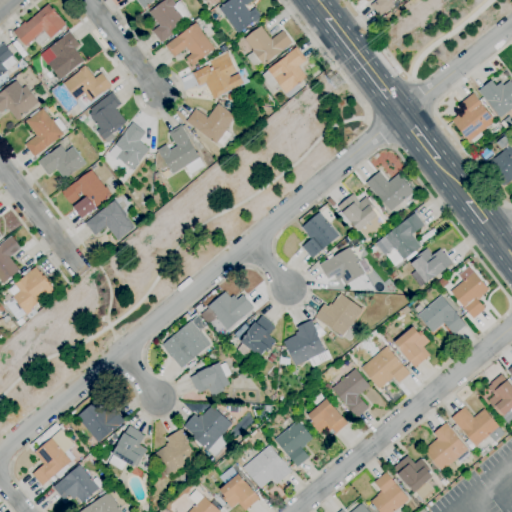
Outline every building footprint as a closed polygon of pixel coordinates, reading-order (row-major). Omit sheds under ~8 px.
[(155,0),(144,9),(136,0),(130,0),(129,1),(128,0),(155,0)] [(161,43),(152,32),(160,26),(149,13),(165,0),(173,0),(176,4),(180,1),(191,15),(171,31),(173,34),(161,43)] [(239,34),(219,9),(230,0),(253,0),(245,6),(250,13),(255,8),(262,17),(260,19),(262,21),(256,25),(254,22),(239,34)] [(387,18),(384,14),(380,17),(371,5),(376,0),(409,0),(397,10),(394,6),(389,10),(392,14),(387,18)] [(26,46),(14,32),(25,22),(27,24),(49,4),(67,24),(51,39),(49,37),(39,46),(34,40),(26,46)] [(193,67),(186,59),(191,54),(186,47),(185,48),(186,49),(174,58),(165,46),(179,36),(196,23),(202,31),(201,31),(215,49),(199,61),(199,62),(193,67)] [(255,70),(245,58),(253,52),(252,51),(253,50),(245,40),(261,27),(272,40),(283,31),(292,43),(279,53),(263,66),(262,64),(255,70)] [(60,80),(49,65),(48,66),(40,57),(50,49),(50,48),(63,37),(69,32),(80,45),(75,49),(84,60),(72,70),(60,80)] [(0,46),(4,43),(13,55),(12,56),(17,63),(0,76),(0,46)] [(222,54),(219,49),(224,45),(227,50),(222,54)] [(286,94),(278,83),(270,89),(261,76),(268,71),(268,70),(286,57),(285,56),(297,47),(307,60),(298,67),(307,78),(286,94)] [(214,100),(205,84),(199,87),(192,74),(208,66),(209,68),(212,67),(210,62),(227,53),(237,72),(229,76),(230,78),(239,74),(244,84),(219,96),(219,97),(214,100)] [(26,62),(22,57),(26,54),(30,59),(26,62)] [(86,109),(78,99),(76,101),(63,84),(80,71),(80,70),(85,66),(95,78),(101,74),(112,87),(103,94),(103,93),(92,101),(93,103),(86,109)] [(27,84),(23,79),(28,75),(32,80),(27,84)] [(511,108),(500,118),(488,102),(487,102),(479,91),(492,80),(497,86),(501,83),(503,86),(510,81),(511,83),(511,108)] [(17,121),(7,108),(1,113),(0,111),(0,94),(16,81),(22,89),(26,86),(39,103),(22,116),(23,117),(17,121)] [(44,101),(40,96),(45,92),(49,97),(44,101)] [(105,140),(98,131),(100,129),(96,124),(95,125),(91,119),(91,118),(89,115),(92,112),(90,110),(112,93),(121,105),(116,109),(126,123),(105,140)] [(469,143),(452,121),(455,119),(454,118),(466,109),(462,103),(473,93),(495,121),(469,143)] [(223,146),(218,143),(216,145),(186,122),(195,109),(207,118),(218,104),(235,116),(226,128),(228,129),(226,131),(231,135),(223,146)] [(34,158),(25,145),(37,136),(25,121),(29,119),(30,119),(43,109),(52,120),(53,120),(54,122),(58,118),(66,129),(62,132),(64,134),(34,158)] [(70,121),(66,116),(70,113),(74,118),(70,121)] [(133,171),(118,158),(117,160),(109,154),(124,135),(123,134),(133,123),(145,133),(139,141),(149,150),(139,163),(133,171)] [(190,175),(185,167),(173,175),(163,158),(162,159),(157,151),(166,145),(170,151),(176,147),(168,133),(180,125),(200,157),(199,158),(204,166),(190,175)] [(511,180),(504,187),(487,165),(503,151),(502,150),(510,144),(511,145),(511,144),(511,180)] [(64,180),(56,169),(48,176),(38,162),(49,153),(50,154),(61,146),(66,152),(73,147),(86,164),(78,170),(77,170),(64,180)] [(165,179),(162,174),(167,170),(170,175),(165,179)] [(82,219),(74,207),(86,198),(81,193),(78,196),(80,198),(72,204),(71,203),(69,203),(67,200),(67,199),(66,198),(65,198),(63,195),(64,194),(62,193),(76,182),(76,183),(92,171),(106,188),(110,193),(109,193),(111,196),(96,208),(82,219)] [(391,212),(377,196),(366,183),(379,172),(388,183),(399,174),(414,192),(413,193),(416,197),(408,204),(404,200),(391,212)] [(359,232),(352,224),(351,224),(349,221),(345,224),(337,214),(341,211),(338,207),(353,195),(360,203),(366,197),(376,209),(374,211),(378,216),(359,232)] [(117,241),(107,227),(95,236),(85,224),(115,201),(127,215),(126,216),(134,228),(117,241)] [(312,259),(302,247),(311,240),(307,236),(308,235),(302,228),(320,213),(339,236),(312,259)] [(395,267),(385,254),(392,248),(384,237),(415,213),(425,226),(411,236),(421,248),(404,261),(404,260),(395,267)] [(3,283),(0,279),(0,245),(12,236),(21,248),(10,257),(19,270),(3,283)] [(345,285),(342,279),(337,281),(334,276),(328,279),(320,265),(331,258),(331,259),(350,248),(359,263),(363,260),(369,271),(365,273),(365,274),(345,285)] [(420,287),(411,275),(416,271),(411,265),(417,260),(416,257),(427,249),(433,256),(441,250),(443,253),(444,253),(453,263),(446,268),(447,269),(438,277),(437,276),(426,284),(426,283),(420,287)] [(30,320),(27,316),(27,315),(13,297),(13,296),(9,291),(15,286),(14,285),(25,277),(24,276),(36,267),(43,277),(45,275),(51,284),(50,285),(54,291),(33,308),(37,313),(30,320)] [(473,319),(451,292),(464,281),(459,276),(461,274),(461,273),(468,268),(473,273),(474,272),(489,290),(482,296),(483,297),(478,301),(485,310),(473,319)] [(227,331),(216,318),(208,325),(200,315),(208,308),(207,308),(225,292),(231,298),(234,296),(238,300),(243,296),(254,308),(242,318),(227,331)] [(349,341),(328,326),(328,327),(315,317),(324,304),(328,307),(330,304),(332,305),(337,297),(338,298),(341,294),(363,310),(349,329),(355,333),(349,341)] [(454,336),(444,324),(433,333),(418,316),(441,296),(466,326),(454,336)] [(181,369),(173,359),(172,359),(169,355),(170,355),(162,346),(191,321),(192,322),(198,316),(207,326),(200,332),(211,345),(181,369)] [(246,358),(237,351),(242,344),(241,343),(248,334),(247,333),(256,322),(257,323),(262,316),(272,324),(271,325),(275,328),(269,337),(276,342),(267,353),(265,351),(261,357),(252,351),(246,358)] [(296,366),(284,342),(288,340),(287,340),(296,335),(296,333),(299,332),(297,328),(311,321),(325,350),(327,350),(331,358),(321,363),(320,361),(311,365),(309,360),(296,366)] [(390,334),(386,329),(391,324),(396,329),(390,334)] [(415,368),(401,352),(402,351),(395,342),(397,341),(392,334),(400,328),(405,334),(414,327),(418,333),(421,331),(430,342),(423,347),(430,356),(415,368)] [(379,390),(361,368),(387,346),(410,374),(399,383),(394,377),(381,388),(379,390)] [(212,398),(208,389),(199,394),(197,390),(196,390),(190,378),(198,374),(197,373),(210,367),(210,368),(220,363),(221,365),(226,363),(232,375),(227,377),(231,385),(224,389),(225,391),(212,398)] [(357,418),(332,389),(356,369),(370,386),(359,396),(369,408),(357,418)] [(511,413),(510,411),(504,416),(499,410),(497,412),(488,401),(495,396),(488,388),(492,385),(491,384),(501,375),(507,381),(511,386),(511,413)] [(328,392),(324,387),(328,384),(332,389),(328,392)] [(333,437),(332,436),(336,433),(332,429),(329,432),(326,429),(320,434),(311,423),(313,421),(312,421),(311,422),(309,418),(310,417),(308,415),(317,407),(312,400),(320,393),(326,400),(327,399),(343,418),(348,424),(333,437)] [(92,451),(85,442),(92,436),(77,418),(78,417),(76,414),(84,408),(86,410),(98,400),(110,413),(114,409),(125,422),(117,428),(98,443),(99,445),(92,451)] [(215,457),(209,451),(208,451),(194,438),(195,437),(184,427),(195,415),(199,418),(201,415),(202,416),(208,409),(209,410),(212,406),(232,424),(221,436),(228,442),(215,457)] [(476,447),(463,431),(462,432),(451,419),(464,408),(473,418),(484,409),(499,427),(476,447)] [(298,468),(275,440),(299,420),(313,438),(307,444),(307,445),(302,449),(310,458),(298,468)] [(66,430),(61,425),(65,422),(70,426),(66,430)] [(442,472),(424,451),(426,450),(425,449),(438,439),(433,434),(446,424),(468,450),(442,472)] [(122,471),(109,463),(113,456),(113,455),(118,446),(117,445),(124,433),(125,434),(129,426),(141,433),(141,434),(145,436),(140,446),(147,450),(137,468),(134,466),(133,467),(126,463),(122,471)] [(169,478),(155,454),(159,452),(159,451),(167,446),(166,445),(169,443),(166,439),(180,430),(198,459),(169,478)] [(42,487),(32,475),(44,465),(39,460),(40,460),(34,453),(58,433),(67,444),(61,449),(72,462),(64,468),(67,471),(55,481),(53,478),(42,487)] [(115,442),(110,438),(115,433),(119,437),(115,442)] [(472,450),(465,443),(468,440),(475,447),(472,450)] [(261,489),(243,468),(270,446),(292,472),(277,485),(272,479),(261,489)] [(414,493),(407,484),(406,485),(398,475),(393,469),(408,456),(409,457),(405,460),(409,464),(412,461),(415,464),(421,459),(430,469),(434,466),(437,470),(431,475),(433,477),(414,493)] [(82,504),(77,497),(73,500),(70,495),(64,500),(54,488),(80,465),(93,481),(97,477),(104,485),(82,504)] [(160,481),(155,473),(161,469),(166,478),(160,481)] [(394,511),(379,511),(376,508),(374,510),(371,507),(373,505),(370,502),(378,496),(377,495),(381,492),(374,483),(386,473),(409,500),(394,511)] [(245,511),(238,503),(232,508),(223,498),(225,497),(220,490),(239,474),(255,493),(260,499),(245,511)] [(80,511),(109,493),(121,511),(80,511)] [(223,508),(213,498),(216,494),(226,505),(223,508)] [(189,511),(204,496),(221,511),(189,511)] [(369,511),(361,503),(349,511),(343,511),(341,509),(337,511),(369,511)]
